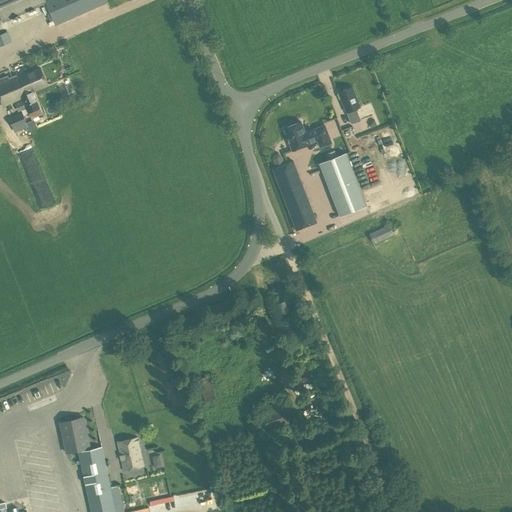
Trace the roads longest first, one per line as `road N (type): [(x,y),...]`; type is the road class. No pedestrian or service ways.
road 1 (track): [(399,511),(290,250)]
road 2 (unclassified): [(234,115),(268,90),(489,0)]
road 3 (unclassified): [(0,383),(222,288),(244,268)]
road 4 (unclassified): [(244,268),(290,250),(254,162)]
road 5 (unclassified): [(234,115),(185,0)]
